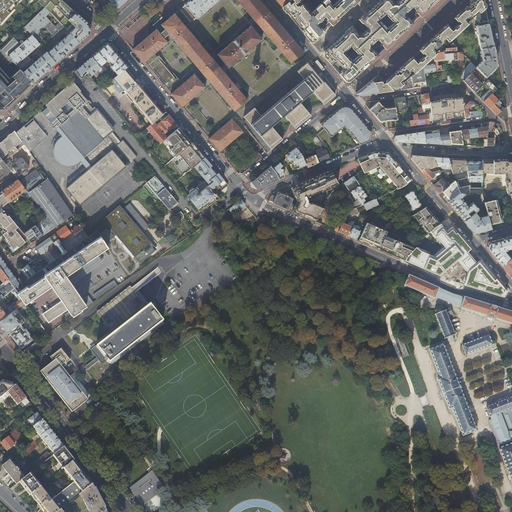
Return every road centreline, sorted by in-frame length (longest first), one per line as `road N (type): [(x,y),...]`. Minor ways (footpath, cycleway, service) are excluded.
road 1 (residential): [(509,304),(251,198)]
road 2 (residential): [(236,181),(107,30)]
road 3 (secondary): [(12,361),(131,511)]
road 4 (residential): [(386,141),(510,154),(494,117)]
road 5 (residential): [(494,117),(461,84),(353,100)]
road 6 (residential): [(251,198),(386,141)]
road 7 (primary): [(107,30),(0,129)]
road 8 (residential): [(458,0),(346,93)]
road 9 (residential): [(346,93),(236,181)]
road 10 (residential): [(386,141),(471,243)]
